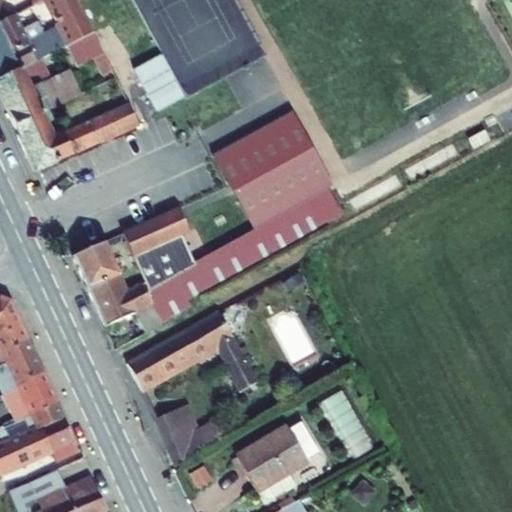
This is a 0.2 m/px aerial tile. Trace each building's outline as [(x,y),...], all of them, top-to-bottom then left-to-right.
[(0,18),(0,16),(0,71),(43,50),(68,38),(93,25),(80,0),(52,0),(62,19),(32,34),(19,8),(0,18)] [(113,65),(93,25),(68,38),(79,59),(96,51),(105,68),(113,65)] [(131,60),(156,102),(182,86),(157,45),(131,60)] [(43,50),(0,71),(0,82),(36,161),(102,131),(137,115),(128,96),(56,128),(48,109),(51,102),(50,100),(82,85),(71,62),(43,75),(41,71),(32,75),(27,65),(46,55),(43,50)] [(292,102),(212,145),(252,219),(332,176),(292,102)] [(329,181),(203,249),(216,275),(342,206),(329,181)] [(121,223),(145,273),(150,283),(179,268),(176,263),(196,252),(182,224),(189,220),(177,195),(121,223)] [(104,232),(74,245),(79,257),(109,243),(104,232)] [(127,282),(109,243),(79,257),(105,315),(117,310),(137,301),(129,281),(127,282)] [(196,252),(176,263),(179,268),(189,288),(216,275),(203,249),(196,252)] [(189,288),(179,268),(150,283),(146,284),(151,294),(159,312),(192,295),(189,288)] [(145,273),(129,281),(137,301),(151,294),(146,284),(150,283),(145,273)] [(161,317),(159,312),(151,294),(137,301),(147,325),(161,317)] [(5,302),(0,300),(0,361),(2,361),(0,357),(0,348),(22,339),(5,302)] [(137,301),(117,310),(129,336),(147,325),(137,301)] [(142,384),(214,340),(238,383),(256,373),(219,303),(129,356),(142,384)] [(37,370),(22,339),(0,348),(0,357),(2,361),(0,361),(0,392),(13,386),(11,382),(37,370)] [(52,402),(37,370),(11,382),(13,386),(0,392),(13,420),(26,414),(52,402)] [(185,396),(168,405),(182,433),(198,424),(185,396)] [(74,450),(52,402),(26,414),(33,428),(36,426),(47,449),(46,450),(51,461),(74,450)] [(168,405),(156,411),(179,459),(228,431),(218,413),(198,424),(182,433),(168,405)] [(33,428),(26,414),(13,420),(7,422),(0,425),(0,439),(1,442),(0,442),(0,480),(4,490),(26,480),(23,473),(20,474),(15,463),(46,450),(47,449),(36,426),(33,428)] [(286,422),(234,449),(253,485),(254,484),(288,466),(305,458),(286,422)] [(295,480),(288,466),(254,484),(259,494),(261,494),(264,495),(267,494),(270,493),(295,480)] [(59,488),(50,469),(26,480),(4,490),(14,511),(95,511),(101,509),(86,476),(59,488)] [(297,495),(265,511),(307,511),(305,508),(304,509),(297,495)]
